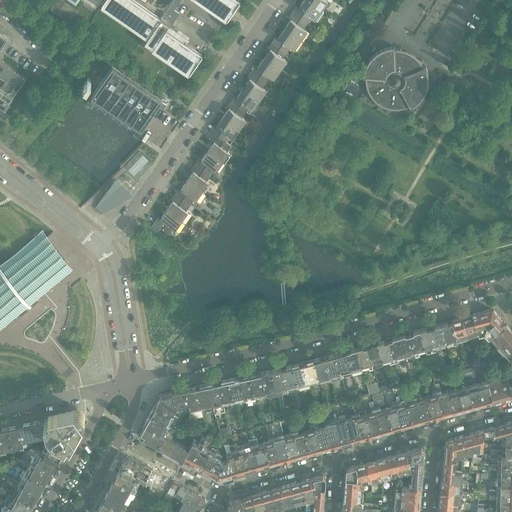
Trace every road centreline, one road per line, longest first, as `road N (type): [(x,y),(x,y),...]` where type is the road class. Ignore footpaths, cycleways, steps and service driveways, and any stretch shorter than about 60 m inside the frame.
road 1 (residential): [(135,378),(511,283)]
road 2 (residential): [(100,243),(278,0)]
road 3 (residential): [(113,385),(43,511)]
road 4 (residential): [(135,378),(118,273),(100,243)]
road 5 (residential): [(94,250),(107,270),(121,349),(113,385)]
road 6 (residential): [(100,243),(0,159)]
road 7 (residential): [(0,172),(94,250)]
road 8 (residential): [(337,458),(222,494)]
